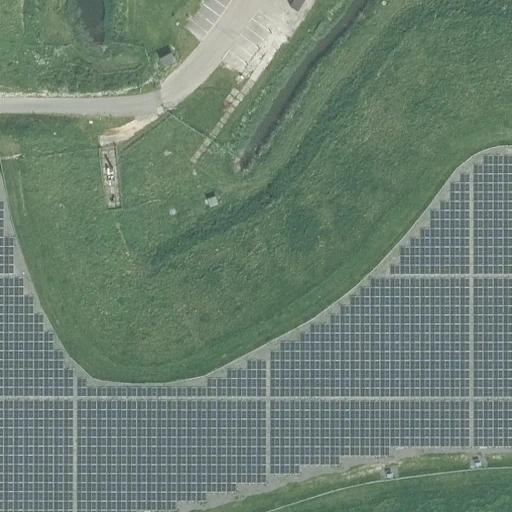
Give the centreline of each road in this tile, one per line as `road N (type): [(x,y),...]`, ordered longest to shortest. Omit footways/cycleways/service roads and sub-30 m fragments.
road 1 (track): [(0,143),(8,143),(42,281),(73,343),(114,371),(150,372),(190,364),(289,316),(354,269),(445,163),(480,139),(511,133)]
road 2 (track): [(511,479),(386,490),(305,511)]
